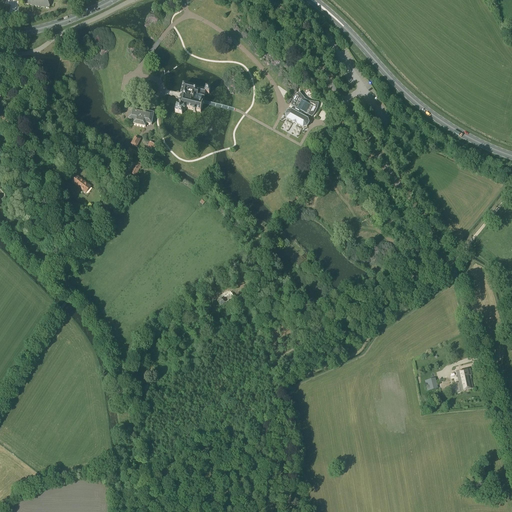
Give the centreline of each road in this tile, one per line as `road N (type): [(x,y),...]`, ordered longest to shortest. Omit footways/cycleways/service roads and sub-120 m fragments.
road 1 (secondary): [(511,454),(448,263),(302,40),(262,0)]
road 2 (primary): [(511,156),(435,117),(312,0)]
